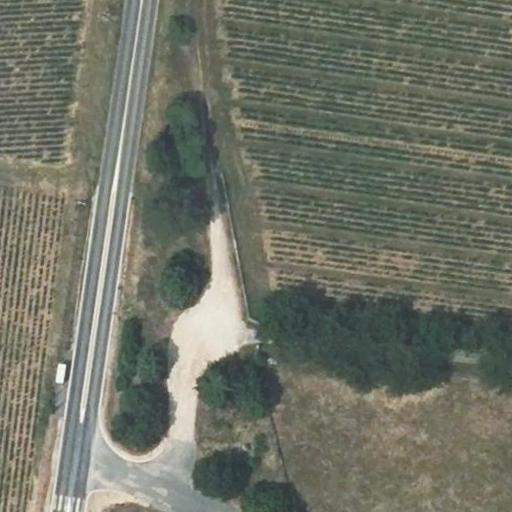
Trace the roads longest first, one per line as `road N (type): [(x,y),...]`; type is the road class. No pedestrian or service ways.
road 1 (secondary): [(86,452),(150,0)]
road 2 (residential): [(216,511),(86,452)]
